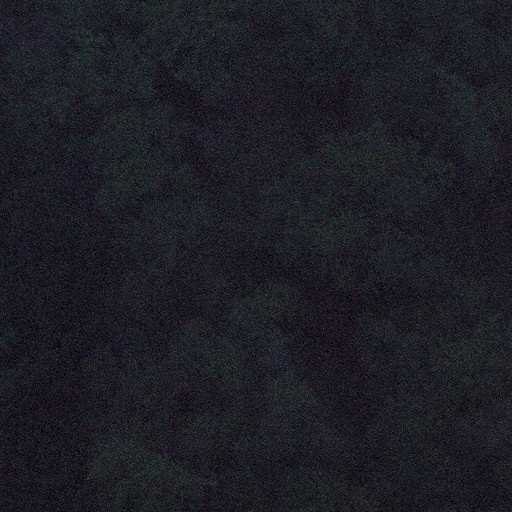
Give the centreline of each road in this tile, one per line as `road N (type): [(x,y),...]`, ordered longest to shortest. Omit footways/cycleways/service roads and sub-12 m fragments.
road 1 (motorway): [(511,471),(252,487)]
road 2 (motorway): [(252,487),(107,442),(0,432)]
road 3 (motorway): [(252,487),(0,502)]
